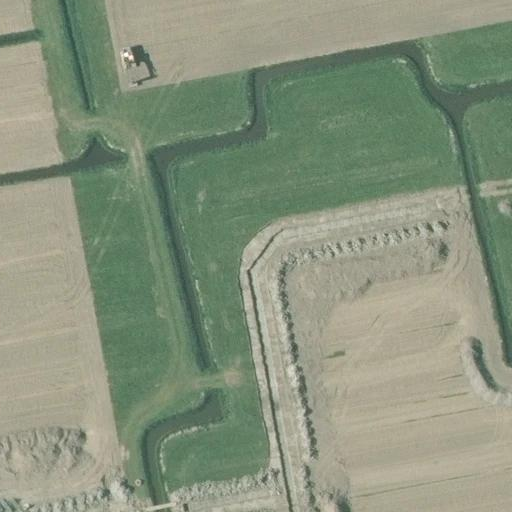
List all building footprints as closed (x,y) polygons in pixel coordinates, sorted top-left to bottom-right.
[(371,0),(329,0),(333,19),(345,16),(349,34),(377,29),(371,0)] [(413,0),(371,0),(377,29),(405,24),(401,6),(414,4),(413,0)] [(480,0),(482,10),(507,5),(506,0),(480,0)] [(301,5),(279,9),(285,46),(308,42),(301,5)] [(279,9),(257,13),(264,50),(285,46),(279,9)] [(257,13),(236,17),(243,56),(244,56),(244,54),(264,50),(257,13)] [(236,19),(215,23),(222,60),(243,56),(236,17),(236,19)] [(215,23),(194,27),(201,64),(222,60),(215,23)] [(194,27),(173,31),(180,69),(181,69),(181,68),(201,64),(194,27)] [(173,31),(150,35),(157,72),(160,72),(160,73),(180,69),(173,31)] [(445,237),(421,242),(429,284),(452,280),(454,288),(469,286),(464,259),(449,262),(445,237)] [(402,270),(387,273),(392,300),(406,297),(405,288),(429,284),(421,242),(397,246),(402,270)] [(328,267),(286,274),(290,298),(332,290),(328,267)] [(332,290),(290,298),(294,322),(319,317),(322,332),(348,327),(345,312),(337,314),(332,290)] [(327,365),(303,369),(307,393),(350,385),(345,361),(354,360),(351,345),(325,350),(327,365)] [(350,385),(307,393),(311,417),(336,412),(339,427),(365,422),(362,407),(354,409),(350,385)] [(345,460),(320,464),(324,488),(367,480),(363,456),(371,455),(369,440),(342,445),(345,460)] [(367,480),(324,488),(329,511),(353,507),(354,511),(381,511),(380,502),(371,504),(367,480)]
